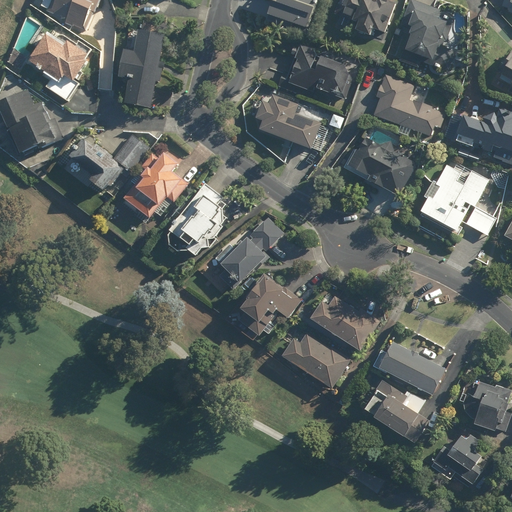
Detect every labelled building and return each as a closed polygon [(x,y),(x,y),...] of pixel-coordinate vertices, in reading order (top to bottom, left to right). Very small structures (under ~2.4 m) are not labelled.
[(51,0),(45,16),(83,30),(92,7),(83,4),(84,0),(51,0)] [(268,7),(264,19),(305,32),(315,0),(265,0),(264,5),(268,7)] [(378,2),(377,5),(364,0),(337,0),(332,15),(356,24),(352,33),(370,39),(373,31),(385,36),(395,9),(378,2)] [(511,0),(501,0),(500,5),(509,8),(506,15),(511,17),(511,0)] [(409,33),(399,63),(419,69),(421,63),(447,71),(454,50),(440,46),(450,14),(411,1),(402,30),(409,33)] [(73,82),(94,54),(79,43),(77,46),(62,35),(55,44),(44,36),(25,63),(50,82),(51,82),(45,91),(64,105),(78,86),(73,82)] [(132,56),(119,54),(114,82),(127,84),(123,109),(148,113),(161,41),(136,36),(132,56)] [(282,74),(277,89),(311,100),(313,94),(339,102),(351,65),(298,48),(289,76),(282,74)] [(511,50),(490,80),(511,95),(511,50)] [(440,132),(447,114),(409,99),(414,88),(388,78),(373,117),(431,139),(434,129),(440,132)] [(35,106),(28,92),(0,105),(0,120),(19,160),(53,143),(42,120),(47,117),(40,104),(35,106)] [(267,107),(261,104),(254,122),(261,125),(258,134),(308,152),(318,125),(293,116),(296,109),(270,100),(267,107)] [(511,168),(511,125),(484,116),(480,127),(460,119),(452,142),(493,157),(492,161),(511,168)] [(105,201),(145,149),(131,137),(111,163),(82,141),(61,167),(105,201)] [(394,154),(397,148),(383,141),(380,147),(365,139),(358,153),(352,150),(342,169),(365,181),(363,185),(377,192),(379,188),(400,199),(417,166),(394,154)] [(151,156),(139,170),(145,175),(122,204),(146,223),(179,182),(170,175),(175,169),(160,157),(157,161),(151,156)] [(437,184),(434,182),(423,201),(426,203),(418,216),(452,236),(469,208),(473,211),(488,184),(456,166),(454,171),(447,167),(437,184)] [(221,229),(226,204),(204,186),(165,232),(197,258),(221,229)] [(497,220),(477,209),(466,227),(486,239),(497,220)] [(284,236),(267,219),(246,240),(263,257),(284,236)] [(511,219),(501,240),(511,245),(511,219)] [(230,246),(213,264),(223,275),(218,279),(232,293),(265,260),(243,238),(233,249),(230,246)] [(229,321),(254,340),(262,329),(256,324),(264,314),(269,318),(273,313),(287,323),(301,304),(264,275),(229,321)] [(326,308),(318,303),(307,320),(358,354),(379,323),(358,309),(355,313),(332,298),(326,308)] [(350,360),(304,331),(298,341),(294,338),(281,358),(331,390),(350,360)] [(379,350),(370,367),(432,398),(446,370),(392,343),(386,354),(379,350)] [(382,381),(376,391),(360,416),(399,440),(424,401),(410,393),(406,390),(404,394),(382,381)] [(470,429),(497,437),(511,392),(478,383),(473,399),(464,396),(457,418),(472,422),(470,429)] [(454,434),(432,469),(450,480),(453,476),(472,488),(483,470),(475,465),(479,457),(470,452),(474,446),(454,434)]
